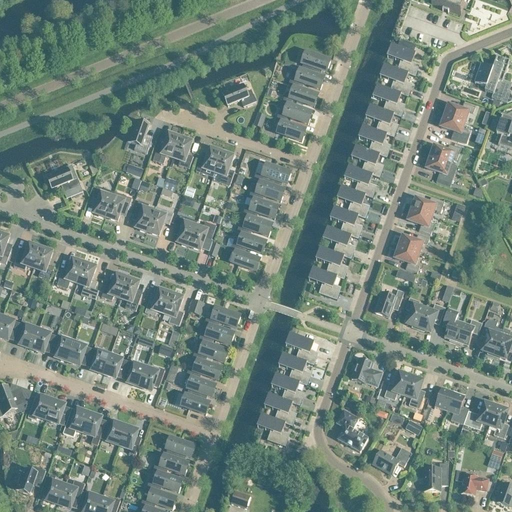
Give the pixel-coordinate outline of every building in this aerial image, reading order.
[(461,17),(467,0),(433,0),(431,7),(432,7),(443,11),(443,13),(448,15),(449,13),(461,17)] [(416,48),(400,42),(398,49),(414,54),(416,48)] [(392,47),(391,48),(395,49),(392,58),(402,61),(398,72),(397,73),(408,76),(408,77),(416,80),(418,72),(415,71),(417,66),(413,64),(415,56),(416,56),(392,47)] [(323,74),(327,62),(306,55),(302,66),(303,67),(301,73),(320,79),(322,73),(323,74)] [(511,85),(503,82),(510,63),(497,59),(493,71),(482,67),(475,85),(486,89),(485,93),(493,96),(492,101),(502,104),(505,96),(508,97),(511,86),(511,85)] [(405,85),(408,77),(408,76),(397,73),(398,72),(384,67),(384,68),(388,70),(385,79),(394,82),(391,92),(390,93),(401,97),(408,100),(411,93),(408,92),(410,86),(405,85)] [(317,91),(321,80),(320,79),(301,73),(300,72),(297,80),(292,78),(289,88),(301,92),(304,86),(317,91)] [(247,94),(243,87),(236,90),(236,89),(229,92),(230,93),(223,95),(228,108),(241,103),(244,110),(256,105),(251,93),(247,94)] [(315,97),(301,92),(289,88),(294,90),(291,97),(286,95),(282,105),(295,110),(297,104),(311,108),(315,97)] [(398,105),(401,97),(390,93),(391,92),(377,88),(381,90),(378,99),(387,102),(383,113),(394,117),(394,118),(401,120),(404,113),(401,112),(403,107),(398,105)] [(309,114),(295,110),(282,105),(288,107),(285,114),(280,112),(276,122),(289,127),(291,121),(305,126),(309,114)] [(462,112),(449,107),(446,114),(445,113),(444,118),(465,126),(469,115),(473,116),(476,110),(464,106),(462,112)] [(391,125),(394,118),(394,117),(383,113),(370,108),(370,109),(374,110),(371,119),(380,122),(376,133),(387,137),(387,138),(394,140),(397,133),(394,132),(396,127),(391,125)] [(490,126),(494,114),(486,112),(482,123),(490,126)] [(261,130),(265,119),(259,116),(255,128),(261,130)] [(461,137),(465,126),(444,118),(442,123),(443,123),(441,130),(454,134),(452,140),(464,144),(466,138),(461,137)] [(511,120),(503,118),(496,136),(502,138),(498,148),(511,152),(511,120)] [(299,143),(303,132),(289,127),(276,122),(276,123),(281,124),(277,136),(299,143)] [(149,128),(136,123),(134,130),(133,130),(130,137),(131,137),(129,145),(136,147),(135,152),(147,156),(151,144),(145,141),(149,128)] [(384,145),(387,138),(387,137),(376,133),(363,128),(363,129),(367,130),(364,139),(373,143),(369,153),(369,154),(380,158),(387,161),(390,153),(387,152),(389,147),(384,145)] [(487,133),(480,131),(477,138),(485,140),(487,133)] [(167,158),(174,160),(181,140),(169,136),(166,143),(164,149),(159,147),(153,163),(164,167),(167,158)] [(190,151),(192,145),(188,143),(188,142),(181,139),(181,140),(174,160),(180,163),(179,168),(189,171),(193,159),(188,158),(190,152),(190,151)] [(447,153),(434,149),(432,155),(431,155),(429,160),(451,167),(453,161),(457,163),(461,151),(449,147),(447,153)] [(377,166),(380,158),(369,154),(369,153),(356,149),(360,151),(357,160),(366,163),(362,173),(362,174),(373,178),(372,178),(380,181),(382,174),(380,173),(382,167),(377,166)] [(215,175),(222,155),(210,151),(208,158),(206,164),(200,162),(196,174),(206,177),(208,173),(215,175)] [(231,166),(234,159),(229,158),(230,156),(223,154),(222,155),(215,175),(222,177),(219,185),(230,189),(235,174),(229,172),(232,166),(231,166)] [(451,167),(429,160),(427,164),(429,165),(426,171),(439,176),(437,181),(451,186),(455,175),(457,169),(451,167)] [(95,166),(89,169),(93,176),(98,173),(95,166)] [(141,180),(143,172),(129,167),(126,175),(141,180)] [(284,186),(288,175),(266,167),(263,178),(256,176),(254,182),(260,185),(260,184),(280,191),(282,185),(284,186)] [(83,195),(76,176),(73,168),(61,173),(60,172),(54,175),(54,176),(47,179),(52,192),(65,186),(71,200),(83,195)] [(370,186),(372,178),(373,178),(362,174),(362,173),(349,169),(353,171),(349,180),(359,183),(355,194),(366,198),(365,199),(373,201),(375,194),(373,193),(375,188),(370,186)] [(459,183),(463,170),(458,169),(454,181),(459,183)] [(175,194),(178,184),(167,180),(165,184),(163,190),(166,191),(175,194)] [(156,189),(163,191),(163,190),(165,184),(159,181),(156,189)] [(488,186),(485,181),(479,184),(482,189),(488,186)] [(142,184),(140,191),(147,194),(150,186),(142,184)] [(278,203),(282,192),(280,191),(260,184),(260,185),(258,192),(253,190),(249,200),(262,205),(264,199),(278,203)] [(113,200),(115,195),(97,189),(93,201),(99,203),(96,209),(97,209),(94,216),(99,217),(98,218),(106,221),(106,220),(113,200)] [(193,200),(196,192),(188,189),(185,197),(193,200)] [(363,206),(365,199),(366,198),(355,194),(342,189),(341,190),(345,191),(342,200),(352,203),(348,214),(348,215),(358,218),(358,219),(366,222),(368,214),(365,213),(367,208),(363,206)] [(484,202),(484,200),(483,193),(479,192),(476,199),(484,202)] [(128,213),(132,201),(122,197),(120,202),(113,200),(106,220),(118,224),(120,217),(123,211),(128,213)] [(192,209),(194,202),(184,199),(182,205),(192,209)] [(275,209),(262,205),(249,200),(253,202),(251,209),(247,207),(243,217),(256,222),(258,216),(271,221),(275,209)] [(429,205),(416,201),(414,207),(412,207),(411,212),(432,219),(435,213),(441,215),(445,204),(431,200),(429,205)] [(147,235),(148,234),(155,214),(148,212),(149,207),(139,203),(135,215),(140,217),(138,223),(136,230),(140,232),(140,233),(147,235)] [(355,226),(358,219),(358,218),(348,215),(348,214),(334,209),(334,210),(338,211),(335,220),(344,224),(341,234),(340,235),(351,239),(358,242),(361,234),(358,234),(360,228),(355,226)] [(220,227),(225,212),(218,210),(213,225),(220,227)] [(170,227),(174,216),(163,212),(162,217),(155,214),(148,234),(159,238),(162,231),(162,232),(164,226),(170,227)] [(430,225),(432,219),(411,212),(409,216),(410,217),(408,223),(421,228),(419,234),(431,238),(435,227),(430,225)] [(269,227),(256,222),(243,217),(243,218),(247,219),(245,226),(240,225),(237,235),(250,239),(252,233),(265,238),(269,227)] [(189,250),(189,249),(196,229),(198,224),(180,218),(176,230),(182,232),(180,238),(177,245),(182,246),(181,248),(189,250)] [(206,225),(203,231),(196,229),(189,249),(201,253),(203,246),(204,246),(206,240),(212,243),(217,229),(206,225)] [(348,247),(351,239),(340,235),(341,234),(327,230),(331,232),(328,241),(337,244),(333,255),(344,259),(351,262),(354,255),(351,254),(353,248),(348,247)] [(7,246),(10,239),(5,238),(6,237),(0,234),(0,264),(6,266),(11,254),(5,252),(7,246)] [(263,244),(250,239),(237,235),(241,236),(238,244),(234,242),(231,252),(244,257),(246,251),(259,255),(263,244)] [(416,243),(403,239),(400,245),(399,245),(398,249),(419,257),(423,246),(427,248),(429,241),(418,237),(416,243)] [(34,270),(41,250),(29,246),(27,253),(24,259),(18,257),(14,269),(25,273),(27,268),(34,270)] [(215,259),(219,248),(213,246),(209,257),(215,259)] [(51,262),(53,255),(49,253),(49,252),(42,249),(41,250),(34,270),(41,273),(39,279),(50,283),(55,270),(49,268),(51,262)] [(415,268),(419,257),(398,249),(396,254),(397,255),(395,261),(408,266),(406,272),(417,276),(420,270),(415,268)] [(341,267),(344,259),(333,255),(320,250),(320,251),(324,252),(321,261),(330,264),(326,275),(337,279),(337,280),(344,282),(347,275),(344,274),(346,269),(341,267)] [(257,261),(244,257),(231,252),(236,254),(232,265),(253,273),(257,261)] [(78,286),(85,266),(73,262),(70,269),(70,268),(68,274),(63,273),(57,288),(68,292),(71,283),(78,286)] [(96,303),(99,294),(95,292),(97,285),(92,283),(94,277),(96,270),(92,268),(92,267),(85,264),(85,266),(78,286),(84,288),(81,297),(96,303)] [(334,287),(337,280),(337,279),(326,275),(313,270),(313,271),(317,272),(314,281),(323,284),(319,296),(337,303),(340,295),(337,294),(339,289),(334,287)] [(412,285),(415,278),(404,274),(401,281),(412,285)] [(430,282),(439,285),(442,278),(433,275),(430,282)] [(121,301),(128,281),(116,277),(114,284),(111,290),(106,288),(102,300),(112,303),(114,299),(121,301)] [(137,292),(140,285),(135,284),(136,282),(128,280),(128,281),(121,301),(128,303),(125,310),(136,314),(141,300),(135,298),(137,292)] [(12,292),(14,285),(6,283),(4,290),(12,292)] [(157,314),(164,316),(171,296),(160,292),(157,299),(155,305),(149,303),(145,315),(156,319),(157,314)] [(449,305),(453,293),(451,292),(450,293),(446,292),(445,292),(444,293),(442,292),(439,302),(449,305)] [(399,309),(404,295),(398,293),(396,300),(383,295),(375,316),(389,321),(394,307),(399,309)] [(181,307),(183,300),(179,299),(179,298),(172,295),(171,296),(164,316),(171,319),(169,325),(179,329),(184,315),(179,313),(181,307)] [(36,309),(38,302),(30,299),(28,307),(36,309)] [(418,332),(425,312),(418,309),(420,305),(410,301),(406,312),(411,314),(407,327),(413,329),(412,330),(418,332)] [(200,318),(204,306),(193,303),(189,314),(200,318)] [(498,315),(501,307),(493,304),(490,312),(498,315)] [(441,325),(445,311),(435,307),(432,314),(425,312),(418,332),(424,335),(424,333),(430,335),(435,323),(441,325)] [(233,329),(237,318),(211,309),(209,313),(215,315),(212,322),(207,320),(220,325),(233,329)] [(456,346),(463,325),(456,323),(459,316),(448,312),(443,326),(449,327),(445,340),(450,342),(450,344),(456,346)] [(20,326),(3,320),(0,327),(0,340),(8,343),(8,342),(14,343),(20,326)] [(231,335),(218,331),(220,325),(207,320),(203,330),(208,332),(206,339),(201,337),(214,342),(227,347),(231,335)] [(478,338),(482,326),(472,323),(470,328),(463,325),(456,346),(462,348),(462,347),(468,349),(473,336),(478,338)] [(494,359),(503,333),(497,331),(496,329),(498,325),(491,323),(490,323),(488,323),(487,324),(487,325),(486,325),(481,339),(480,343),(485,345),(482,354),(488,356),(488,357),(494,359)] [(32,352),(39,333),(22,327),(15,344),(21,346),(20,347),(32,352)] [(136,329),(134,336),(138,337),(141,338),(142,334),(140,331),(136,329)] [(511,349),(511,334),(503,331),(503,333),(494,359),(499,361),(500,360),(506,362),(510,349),(511,349)] [(56,339),(39,333),(32,352),(44,356),(44,354),(49,356),(56,339)] [(180,336),(175,334),(170,347),(176,349),(180,336)] [(314,345),(315,344),(290,336),(290,337),(294,338),(291,347),(300,350),(296,361),(307,365),(307,366),(314,368),(317,361),(314,360),(316,355),(311,353),(314,345)] [(225,353),(211,348),(214,342),(201,337),(197,347),(202,349),(200,356),(195,355),(207,359),(221,364),(225,353)] [(68,364),(75,345),(58,339),(51,357),(57,359),(56,360),(68,364)] [(155,345),(141,339),(139,346),(153,351),(155,345)] [(92,351),(75,345),(68,364),(80,368),(80,367),(85,369),(92,351)] [(170,360),(173,351),(162,347),(159,356),(170,360)] [(104,377),(110,358),(93,352),(87,369),(93,371),(92,373),(104,377)] [(219,370),(205,365),(207,359),(195,355),(191,365),(196,367),(194,374),(189,372),(188,372),(201,377),(215,382),(219,370)] [(304,373),(307,366),(307,365),(296,361),(283,356),(283,357),(287,358),(284,367),(293,370),(289,381),(289,382),(300,385),(300,386),(307,389),(310,381),(307,380),(309,375),(304,373)] [(127,364),(110,358),(104,377),(116,381),(116,380),(121,381),(127,364)] [(371,372),(373,366),(359,361),(352,382),(366,387),(366,386),(377,390),(382,376),(371,372)] [(140,389),(146,370),(129,364),(123,382),(129,384),(128,385),(140,389)] [(183,388),(188,372),(179,369),(175,385),(183,388)] [(165,372),(159,370),(158,374),(146,370),(140,389),(151,394),(153,388),(159,390),(165,372)] [(213,387),(199,383),(201,377),(188,372),(185,382),(190,384),(188,391),(189,392),(207,398),(209,399),(213,387)] [(404,399),(412,378),(406,376),(405,377),(399,375),(395,388),(389,386),(385,400),(395,403),(397,396),(404,399)] [(297,394),(300,386),(300,385),(289,382),(289,381),(276,376),(276,377),(280,379),(277,387),(286,391),(282,401),(282,402),(293,406),(292,406),(300,409),(302,401),(300,401),(302,395),(297,394)] [(418,396),(423,384),(417,381),(417,380),(412,378),(404,399),(411,401),(409,408),(419,412),(424,398),(418,396)] [(170,393),(172,387),(165,385),(163,391),(170,393)] [(28,406),(22,391),(10,395),(8,389),(0,392),(0,411),(1,411),(4,418),(17,413),(16,410),(28,406)] [(447,414),(454,394),(442,390),(435,410),(447,414)] [(205,404),(207,398),(189,392),(187,398),(185,397),(181,409),(203,416),(207,405),(205,404)] [(461,411),(465,399),(454,394),(447,414),(453,416),(451,423),(463,427),(468,413),(461,411)] [(290,414),(292,406),(293,406),(282,402),(282,401),(269,397),(268,397),(273,399),(269,408),(279,411),(275,422),(285,426),(293,429),(295,422),(293,421),(295,415),(290,414)] [(374,407),(376,401),(368,398),(365,404),(374,407)] [(47,422),(53,403),(42,399),(40,405),(34,403),(28,420),(34,423),(36,418),(47,422)] [(65,407),(53,403),(47,422),(64,428),(70,411),(65,409),(65,407)] [(469,414),(464,428),(480,433),(482,426),(489,429),(497,408),(491,406),(490,407),(484,405),(480,418),(469,414)] [(503,426),(508,413),(502,411),(502,410),(497,408),(489,429),(496,431),(494,438),(504,442),(509,428),(503,426)] [(430,424),(434,413),(428,410),(424,422),(430,424)] [(83,435),(90,416),(78,412),(78,413),(72,412),(63,436),(74,440),(77,433),(83,435)] [(353,432),(359,421),(344,413),(337,426),(344,431),(338,442),(360,455),(368,441),(353,432)] [(102,420),(90,416),(83,435),(94,439),(92,446),(98,449),(107,424),(101,422),(102,420)] [(283,434),(285,426),(275,422),(262,417),(261,418),(265,419),(262,428),(271,431),(267,443),(286,449),(288,442),(285,441),(287,436),(283,434)] [(418,438),(423,430),(410,423),(406,431),(418,438)] [(120,448),(126,429),(115,425),(114,426),(109,424),(102,442),(120,448)] [(138,433),(126,429),(120,448),(131,452),(129,456),(136,458),(142,441),(136,439),(138,433)] [(28,436),(21,434),(19,442),(25,444),(28,436)] [(188,459),(192,448),(170,440),(166,452),(168,452),(166,458),(172,460),(174,454),(188,459)] [(508,446),(502,444),(499,452),(505,454),(508,446)] [(59,449),(57,454),(69,459),(71,453),(59,449)] [(404,470),(412,456),(402,451),(395,462),(381,454),(373,467),(392,478),(398,467),(404,470)] [(500,465),(503,456),(493,452),(490,461),(500,465)] [(172,460),(166,458),(164,458),(162,465),(157,463),(153,473),(166,478),(168,472),(182,477),(186,465),(172,460)] [(88,477),(91,469),(80,465),(77,473),(88,477)] [(440,471),(421,471),(421,481),(424,481),(424,495),(440,495),(440,489),(448,489),(448,466),(440,466),(440,471)] [(30,497),(35,484),(42,486),(46,473),(34,469),(32,474),(25,471),(17,492),(30,497)] [(179,483),(166,478),(153,473),(158,475),(156,482),(151,481),(147,491),(160,495),(162,489),(175,494),(179,483)] [(463,484),(461,497),(474,499),(476,492),(486,494),(489,482),(478,480),(465,477),(465,475),(456,473),(455,483),(463,484)] [(59,507),(65,488),(54,484),(56,479),(50,476),(43,495),(49,497),(47,503),(59,507)] [(76,511),(83,494),(85,487),(75,483),(72,490),(65,488),(59,507),(70,511),(71,510),(76,511)] [(511,489),(503,486),(496,505),(511,510),(511,505),(511,489)] [(173,500),(160,495),(147,491),(152,493),(149,500),(144,498),(141,508),(152,511),(153,511),(156,507),(169,511),(173,500)] [(236,494),(231,506),(246,511),(251,499),(236,494)] [(97,511),(102,501),(84,495),(78,511),(97,511)] [(113,505),(102,501),(97,511),(117,511),(121,503),(114,501),(113,505)]
